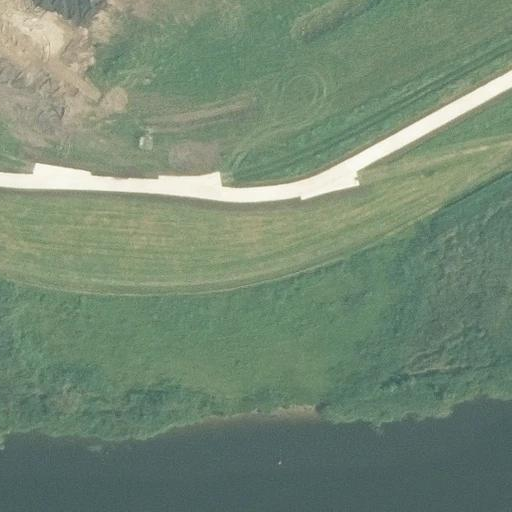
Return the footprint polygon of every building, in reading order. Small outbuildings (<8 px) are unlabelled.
[(32,0),(31,3),(56,21),(71,0),(32,0)] [(84,42),(73,58),(96,74),(120,40),(97,24),(96,26),(87,19),(76,36),(84,42)] [(0,86),(15,66),(0,55),(0,86)] [(20,87),(10,102),(17,107),(16,108),(41,127),(69,88),(43,70),(27,92),(20,87)] [(158,342),(180,342),(180,329),(159,329),(158,342)]
